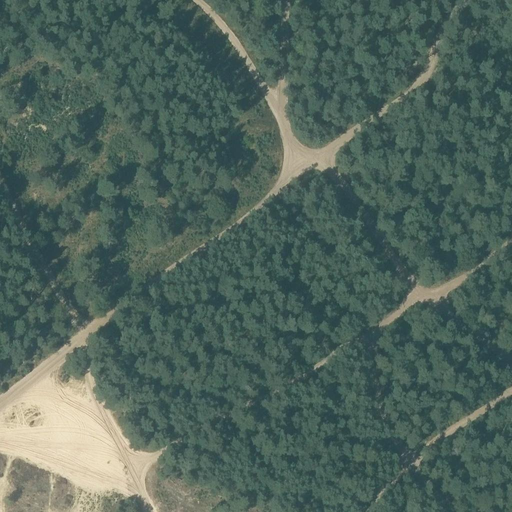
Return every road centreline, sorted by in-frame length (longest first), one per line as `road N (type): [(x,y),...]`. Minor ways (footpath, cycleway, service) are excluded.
road 1 (track): [(317,158),(0,397)]
road 2 (track): [(317,158),(428,71),(459,7),(472,0)]
road 3 (track): [(205,0),(317,158)]
road 4 (track): [(86,329),(0,188)]
